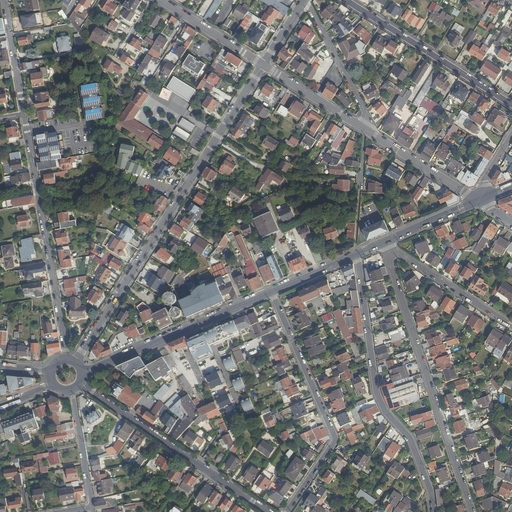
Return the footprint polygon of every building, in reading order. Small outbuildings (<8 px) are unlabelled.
[(39,10),(37,0),(25,0),(27,12),(39,10)] [(82,0),(80,3),(79,3),(74,11),(77,12),(82,4),(88,8),(92,1),(90,0),(82,0)] [(113,16),(118,8),(109,3),(110,2),(107,0),(105,0),(101,8),(113,16)] [(128,10),(132,13),(135,7),(137,8),(141,1),(139,0),(131,0),(129,4),(123,0),(122,0),(120,5),(128,10)] [(280,13),(285,16),(289,11),(290,10),(278,3),(278,2),(282,0),(275,0),(276,1),(273,0),(259,0),(271,7),(280,13)] [(471,0),(469,3),(482,11),(489,0),(488,0),(471,0)] [(432,13),(438,4),(433,1),(428,10),(432,13)] [(492,2),(483,18),(484,19),(489,11),(497,15),(501,8),(492,2)] [(440,26),(445,18),(437,13),(441,6),(438,4),(432,13),(429,18),(438,24),(437,25),(440,26)] [(248,12),(249,11),(240,5),(234,15),(243,20),(248,12)] [(328,17),(330,19),(331,19),(338,10),(335,7),(334,8),(331,5),(322,16),(326,19),(328,17)] [(388,12),(396,17),(400,10),(392,5),(388,12)] [(280,13),(271,7),(267,14),(266,13),(261,20),(271,26),(275,19),(276,20),(280,13)] [(458,17),(461,11),(455,8),(452,14),(458,17)] [(130,23),(135,15),(132,13),(128,10),(123,18),(130,23)] [(348,17),(338,10),(331,19),(339,26),(340,25),(342,24),(345,21),(346,20),(348,17)] [(74,11),(69,20),(78,34),(80,30),(74,19),(76,16),(84,20),(86,18),(82,16),(77,12),(74,11)] [(251,19),(253,15),(248,12),(243,20),(241,23),(242,24),(239,30),(237,29),(235,33),(240,36),(242,35),(243,34),(242,33),(242,32),(244,29),(245,29),(247,27),(246,26),(249,23),(252,19),(251,19)] [(216,22),(220,15),(215,13),(211,20),(216,22)] [(420,18),(419,19),(410,13),(408,16),(405,15),(403,18),(420,29),(425,20),(420,18)] [(155,28),(161,18),(154,14),(148,24),(155,28)] [(339,26),(335,28),(341,39),(350,33),(354,29),(346,20),(345,21),(342,24),(340,25),(339,26)] [(113,32),(114,30),(115,31),(119,25),(112,21),(107,28),(113,32)] [(261,46),(269,28),(259,23),(250,41),(261,46)] [(456,24),(451,32),(453,33),(449,41),(458,47),(462,39),(459,37),(464,29),(456,24)] [(305,26),(299,36),(306,40),(304,42),(305,43),(309,45),(315,35),(311,32),(312,30),(305,26)] [(162,32),(168,36),(172,31),(166,27),(162,32)] [(191,44),(197,33),(188,27),(185,32),(191,35),(187,41),(191,44)] [(355,32),(361,37),(363,35),(365,37),(368,34),(360,27),(355,32)] [(497,37),(501,31),(495,27),(491,32),(497,37)] [(97,42),(103,32),(97,28),(91,38),(97,42)] [(464,42),(467,44),(474,32),(471,30),(464,42)] [(502,30),(501,31),(497,37),(495,41),(499,43),(503,37),(506,38),(509,34),(502,30)] [(103,32),(97,42),(102,45),(104,41),(106,42),(109,36),(103,32)] [(477,34),(474,32),(467,44),(469,45),(472,40),(473,40),(477,34)] [(77,46),(83,45),(81,33),(74,35),(77,46)] [(147,56),(137,72),(142,75),(152,60),(157,63),(159,60),(155,58),(161,49),(163,50),(168,41),(160,36),(155,43),(153,46),(147,56)] [(386,49),(389,44),(382,40),(383,39),(379,36),(373,47),(383,53),(386,49)] [(368,45),(372,39),(368,37),(364,44),(367,46),(368,45)] [(58,39),(60,52),(70,50),(67,38),(58,39)] [(134,39),(130,45),(141,52),(143,48),(140,46),(142,44),(134,39)] [(476,57),(483,45),(486,40),(484,39),(481,44),(477,41),(470,53),(476,57)] [(487,47),(483,45),(476,57),(482,61),(487,53),(495,41),(492,39),(487,47)] [(178,53),(183,56),(191,44),(187,41),(183,47),(182,46),(181,48),(180,47),(178,49),(179,50),(178,53)] [(386,50),(386,49),(383,53),(381,56),(383,58),(388,51),(395,55),(396,52),(397,53),(399,50),(398,49),(400,46),(391,41),(386,50)] [(501,49),(502,46),(499,43),(495,41),(487,53),(491,55),(496,46),(501,49)] [(367,47),(367,46),(364,44),(361,42),(359,44),(352,49),(349,43),(348,42),(345,44),(345,45),(341,47),(346,56),(349,62),(361,56),(362,58),(367,55),(366,53),(365,51),(367,47)] [(306,50),(309,45),(305,43),(297,53),(312,65),(315,60),(316,58),(306,50)] [(290,63),(296,55),(297,54),(290,48),(287,51),(283,48),(279,56),(286,61),(281,68),(285,70),(290,63)] [(11,64),(9,50),(3,51),(4,59),(5,65),(11,64)] [(509,63),(511,58),(509,56),(511,54),(503,50),(499,57),(509,63)] [(240,68),(243,62),(229,53),(226,59),(240,68)] [(411,60),(405,54),(399,59),(405,65),(411,60)] [(181,68),(197,78),(205,65),(199,61),(198,63),(195,61),(196,59),(190,55),(181,68)] [(221,57),(218,55),(213,63),(216,65),(221,57)] [(296,55),(290,63),(293,65),(292,66),(302,74),(307,66),(301,61),(302,60),(296,55)] [(131,67),(134,62),(124,56),(121,60),(131,67)] [(104,68),(112,73),(114,71),(120,75),(123,70),(108,60),(104,68)] [(496,80),(502,70),(487,60),(481,71),(496,80)] [(39,61),(19,65),(21,72),(35,69),(35,65),(40,64),(39,61)] [(162,73),(169,78),(172,73),(176,67),(168,63),(162,73)] [(219,74),(222,69),(216,65),(213,63),(210,69),(219,74)] [(413,81),(418,84),(428,67),(423,64),(413,81)] [(391,72),(395,75),(394,76),(403,81),(408,73),(396,66),(391,72)] [(316,71),(311,67),(305,77),(310,80),(316,71)] [(420,94),(425,98),(426,96),(434,84),(440,74),(434,71),(420,94)] [(44,86),(44,85),(42,73),(31,75),(34,88),(44,86)] [(209,78),(205,76),(197,89),(200,92),(206,82),(209,83),(209,82),(212,84),(216,76),(212,73),(209,78)] [(448,79),(440,74),(434,84),(446,91),(449,85),(446,83),(448,79)] [(190,102),(197,90),(174,77),(167,89),(190,102)] [(332,100),(339,89),(329,83),(326,87),(328,88),(324,95),(332,100)] [(376,96),(372,88),(373,87),(371,83),(363,87),(365,91),(364,92),(368,100),(376,96)] [(391,83),(390,86),(391,87),(392,87),(401,93),(404,89),(402,88),(401,89),(391,83)] [(82,87),(88,121),(103,119),(101,109),(100,106),(99,97),(98,94),(96,84),(82,87)] [(275,88),(267,84),(262,92),(269,97),(275,88)] [(460,86),(453,97),(462,103),(469,91),(460,86)] [(86,122),(88,121),(82,87),(80,87),(86,122)] [(283,99),(286,94),(289,90),(284,87),(278,96),(283,99)] [(400,96),(401,93),(392,87),(390,90),(400,96)] [(163,88),(160,98),(170,101),(173,92),(163,88)] [(404,89),(401,93),(400,96),(408,101),(413,93),(405,88),(404,89)] [(45,90),(35,92),(37,102),(36,102),(37,108),(51,106),(48,89),(45,90)] [(133,120),(148,96),(141,91),(133,103),(131,102),(118,123),(160,150),(166,141),(133,120)] [(474,92),(469,100),(475,104),(480,96),(476,94),(476,93),(474,92)] [(8,103),(7,93),(0,93),(0,105),(4,104),(8,103)] [(353,103),(343,93),(338,97),(348,108),(353,103)] [(290,97),(286,94),(283,99),(280,104),(284,106),(290,97)] [(408,101),(400,96),(390,112),(392,114),(396,109),(401,112),(408,101)] [(441,108),(442,106),(426,96),(425,98),(420,105),(434,114),(433,115),(435,117),(436,116),(441,108)] [(213,112),(218,103),(208,97),(203,106),(213,112)] [(490,103),(484,99),(479,107),(480,108),(485,111),(490,103)] [(300,118),(306,108),(295,102),(289,112),(300,118)] [(374,108),(381,115),(386,110),(379,103),(374,108)] [(271,111),(259,104),(254,112),(266,119),(271,111)] [(286,117),(289,111),(282,107),(278,112),(286,117)] [(479,107),(475,113),(475,114),(471,120),(482,126),(486,119),(477,114),(479,110),(480,108),(479,107)] [(455,117),(441,108),(436,116),(440,118),(453,126),(454,124),(457,119),(455,117)] [(50,110),(38,112),(40,120),(51,118),(50,110)] [(460,113),(463,115),(471,120),(475,114),(471,112),(470,115),(462,110),(460,113)] [(309,116),(316,121),(315,123),(318,125),(322,118),(312,111),(309,116)] [(506,117),(495,111),(488,123),(498,129),(506,117)] [(248,124),(252,119),(244,114),(241,120),(248,124)] [(397,125),(399,126),(402,122),(391,115),(385,124),(394,130),(397,125)] [(471,120),(463,115),(459,121),(467,125),(466,128),(475,134),(479,128),(470,122),(471,120)] [(435,117),(431,125),(435,127),(440,118),(436,116),(435,117)] [(192,132),(196,125),(183,117),(179,124),(192,132)] [(248,124),(241,120),(236,127),(246,134),(251,126),(248,124)] [(345,126),(341,123),(338,128),(332,124),(327,131),(337,138),(342,130),(345,126)] [(453,126),(446,137),(448,138),(449,136),(451,137),(458,127),(454,124),(453,126)] [(16,138),(20,137),(18,126),(13,126),(13,127),(14,129),(12,129),(8,130),(9,139),(16,138)] [(315,126),(309,135),(313,138),(319,128),(315,126)] [(177,127),(174,134),(187,140),(191,133),(177,127)] [(250,136),(246,134),(236,127),(231,135),(239,139),(241,136),(248,140),(250,136)] [(428,127),(424,135),(431,138),(434,130),(428,127)] [(409,149),(414,142),(410,139),(412,135),(414,132),(408,129),(406,128),(398,141),(409,149)] [(337,150),(340,146),(341,144),(343,139),(342,138),(346,132),(342,130),(337,138),(332,146),(337,150)] [(60,160),(62,159),(61,154),(60,150),(60,146),(59,143),(58,139),(58,136),(57,132),(49,134),(49,132),(45,133),(46,134),(37,136),(38,139),(38,142),(39,147),(40,150),(40,154),(41,157),(42,163),(56,160),(60,160)] [(317,145),(323,136),(319,133),(315,139),(313,138),(309,135),(307,134),(302,142),(312,148),(315,144),(317,145)] [(317,145),(317,146),(319,147),(327,135),(325,133),(323,136),(317,145)] [(264,143),(276,150),(279,143),(268,136),(264,143)] [(287,140),(285,143),(294,149),(300,141),(293,136),(290,141),(287,140)] [(355,142),(350,140),(343,155),(341,160),(345,161),(344,166),(360,168),(361,164),(359,163),(360,163),(350,160),(348,160),(355,142)] [(357,143),(355,142),(348,160),(350,160),(357,143)] [(276,150),(264,143),(263,144),(275,151),(276,150)] [(435,155),(439,148),(430,143),(421,156),(430,162),(435,155)] [(442,143),(439,148),(435,155),(445,161),(452,149),(442,143)] [(122,145),(117,167),(140,176),(143,167),(129,162),(130,156),(132,157),(134,147),(122,145)] [(199,153),(190,147),(187,150),(197,156),(199,153)] [(474,187),(494,154),(482,147),(477,153),(475,152),(472,157),(480,162),(473,173),(468,171),(466,174),(462,171),(466,168),(453,159),(449,166),(453,169),(450,174),(470,187),(474,187)] [(182,155),(171,148),(165,158),(176,165),(182,155)] [(378,154),(379,152),(368,149),(366,154),(371,155),(369,163),(380,166),(383,156),(378,154)] [(331,165),(338,166),(341,160),(343,155),(334,154),(331,158),(327,156),(324,161),(323,160),(320,164),(331,165)] [(62,159),(60,160),(62,170),(73,168),(72,163),(74,163),(74,160),(78,159),(78,160),(83,159),(83,156),(62,159)] [(131,160),(132,157),(130,156),(129,162),(143,167),(145,168),(146,165),(137,161),(137,163),(131,160)] [(228,156),(224,163),(234,169),(237,165),(232,162),(233,159),(228,156)] [(174,167),(159,158),(157,161),(156,161),(155,161),(155,162),(155,163),(156,164),(157,163),(163,167),(157,176),(165,181),(167,177),(169,178),(170,178),(171,177),(170,176),(171,176),(174,172),(172,170),(174,167)] [(42,163),(37,163),(38,170),(57,167),(56,160),(42,163)] [(284,160),(279,168),(286,172),(290,164),(284,160)] [(13,171),(23,169),(21,161),(11,162),(13,171)] [(234,169),(224,163),(220,170),(219,172),(224,174),(225,172),(231,175),(234,169)] [(386,174),(389,175),(396,164),(393,163),(386,174)] [(396,164),(389,175),(399,182),(406,171),(396,164)] [(210,169),(218,173),(219,172),(220,170),(212,165),(210,169)] [(344,166),(338,166),(331,165),(330,173),(343,174),(344,166)] [(231,181),(218,173),(210,169),(208,167),(202,177),(212,183),(216,176),(229,184),(231,181)] [(268,169),(256,188),(260,190),(264,183),(269,186),(276,174),(268,169)] [(502,173),(499,170),(492,181),(496,186),(507,181),(505,177),(502,173)] [(62,172),(54,173),(54,174),(45,176),(46,185),(56,183),(54,176),(57,175),(57,178),(63,177),(62,172)] [(30,173),(27,174),(14,176),(15,179),(20,178),(20,182),(32,180),(30,173)] [(419,179),(410,173),(405,180),(415,186),(419,179)] [(21,185),(20,182),(20,178),(15,179),(14,176),(12,176),(14,186),(21,185)] [(425,176),(420,184),(425,187),(430,179),(425,176)] [(382,194),(383,185),(380,183),(370,179),(369,193),(373,193),(382,194)] [(333,185),(333,190),(349,191),(349,181),(339,180),(338,185),(333,185)] [(412,196),(416,205),(418,202),(417,201),(424,190),(423,189),(425,187),(420,184),(415,191),(412,196)] [(234,187),(228,196),(239,203),(245,194),(234,187)] [(447,201),(449,206),(459,202),(459,198),(447,191),(444,195),(439,198),(442,203),(447,201)] [(194,201),(202,206),(208,198),(199,193),(194,201)] [(125,201),(132,205),(133,203),(132,202),(134,198),(131,195),(130,195),(128,195),(125,201)] [(36,204),(35,196),(25,198),(7,201),(8,209),(12,208),(24,206),(29,205),(36,204)] [(157,203),(164,208),(169,200),(163,196),(161,199),(161,198),(160,200),(159,200),(157,203)] [(511,196),(498,202),(498,205),(511,214),(511,196)] [(160,215),(164,208),(157,203),(155,206),(148,201),(145,205),(160,215)] [(196,214),(200,208),(193,203),(189,210),(196,214)] [(108,204),(105,212),(111,214),(113,206),(108,204)] [(408,206),(409,210),(404,212),(407,218),(416,215),(411,205),(408,206)] [(279,213),(283,222),(295,217),(291,208),(279,213)] [(394,220),(398,228),(405,225),(397,209),(391,212),(395,219),(394,220)] [(139,216),(142,218),(148,221),(151,216),(142,211),(139,216)] [(70,221),(68,213),(59,215),(61,223),(56,224),(56,225),(55,225),(56,231),(77,227),(75,221),(70,222),(70,221)] [(271,213),(251,221),(257,235),(260,233),(263,239),(279,231),(271,213)] [(348,238),(355,239),(357,216),(344,215),(343,226),(349,226),(348,238)] [(30,227),(29,216),(18,217),(20,228),(30,227)] [(195,223),(185,217),(180,225),(189,231),(195,223)] [(153,225),(148,221),(142,218),(139,222),(141,223),(151,229),(153,225)] [(235,221),(234,223),(239,236),(237,237),(247,260),(249,259),(254,269),(253,270),(256,278),(250,281),(249,280),(246,281),(248,285),(250,289),(253,288),(254,291),(264,286),(235,221)] [(368,241),(390,232),(385,221),(363,230),(368,241)] [(453,224),(458,233),(463,230),(459,221),(453,224)] [(151,229),(141,223),(139,228),(148,234),(151,229)] [(252,233),(248,224),(241,227),(245,236),(252,233)] [(445,235),(449,233),(445,224),(435,228),(439,238),(445,235)] [(478,244),(476,247),(480,249),(488,237),(492,239),(498,229),(496,228),(490,224),(478,244)] [(185,231),(176,225),(171,233),(180,238),(185,231)] [(471,236),(476,240),(485,227),(481,225),(478,230),(476,229),(471,236)] [(303,240),(312,236),(308,226),(304,228),(305,230),(302,231),(301,229),(299,230),(303,240)] [(127,227),(120,238),(127,243),(129,244),(134,235),(132,234),(134,231),(127,227)] [(325,231),(328,240),(338,237),(335,227),(325,231)] [(69,243),(66,229),(63,230),(56,231),(59,245),(69,243)] [(222,241),(225,237),(217,232),(214,235),(219,239),(222,241)] [(120,238),(114,234),(106,247),(120,256),(122,256),(123,256),(124,254),(124,253),(123,251),(123,250),(127,243),(120,238)] [(222,241),(219,245),(225,249),(229,241),(226,235),(225,237),(222,241)] [(198,237),(193,250),(204,255),(210,242),(198,237)] [(503,255),(510,244),(506,241),(499,237),(494,245),(493,249),(503,255)] [(462,248),(467,246),(464,238),(454,243),(457,250),(462,248)] [(37,259),(33,239),(23,241),(24,247),(21,248),(23,262),(37,259)] [(183,244),(175,239),(168,249),(176,255),(183,244)] [(222,241),(219,239),(214,247),(217,249),(219,245),(222,241)] [(264,250),(259,241),(253,244),(257,254),(264,251),(264,250)] [(430,252),(426,242),(416,246),(420,256),(430,252)] [(323,261),(315,244),(309,246),(317,263),(323,261)] [(16,256),(14,246),(9,247),(9,249),(3,250),(7,269),(15,268),(14,260),(16,260),(15,256),(16,256)] [(59,248),(61,262),(71,260),(71,257),(67,257),(67,255),(65,255),(65,252),(70,251),(69,247),(59,248)] [(217,249),(214,247),(204,258),(206,259),(207,260),(213,254),(217,249)] [(162,248),(157,255),(159,257),(158,258),(160,259),(161,258),(166,263),(167,262),(172,256),(162,248)] [(456,250),(451,257),(455,260),(461,250),(456,250)] [(426,261),(436,267),(440,260),(431,253),(426,261)] [(270,265),(276,278),(277,281),(284,278),(274,256),(267,259),(270,265)] [(218,257),(209,261),(212,266),(220,263),(218,257)] [(308,267),(303,257),(290,262),(288,258),(287,259),(293,274),(308,267)] [(118,270),(123,264),(115,258),(110,265),(118,270)] [(207,260),(206,259),(201,261),(203,267),(196,270),(201,281),(214,275),(207,260)] [(72,267),(71,260),(61,262),(63,269),(72,267)] [(442,271),(448,262),(445,260),(439,269),(442,271)] [(459,267),(452,262),(445,272),(453,277),(459,267)] [(353,264),(339,270),(342,276),(345,275),(347,278),(355,274),(353,264)] [(468,264),(466,268),(473,272),(473,273),(474,274),(477,270),(468,264)] [(48,271),(47,265),(29,269),(30,274),(48,271)] [(270,265),(260,269),(266,282),(276,278),(270,265)] [(104,267),(102,266),(96,277),(104,282),(111,271),(104,267)] [(157,277),(163,280),(168,284),(174,273),(163,267),(157,277)] [(239,289),(248,285),(246,281),(240,267),(238,269),(241,277),(235,279),(239,289)] [(184,278),(189,273),(185,271),(184,272),(179,268),(177,272),(180,274),(181,275),(184,278)] [(189,273),(184,278),(186,283),(192,277),(195,283),(201,281),(196,270),(195,268),(190,272),(189,273)] [(369,268),(364,269),(367,286),(371,284),(381,281),(384,280),(381,270),(377,272),(369,268)] [(466,268),(460,275),(468,280),(473,273),(473,272),(466,268)] [(406,286),(409,293),(416,291),(415,287),(420,283),(411,273),(404,280),(408,285),(406,286)] [(156,290),(163,280),(157,277),(155,275),(148,285),(156,290)] [(186,283),(184,278),(181,275),(176,279),(179,283),(181,286),(186,283)] [(220,287),(223,296),(227,295),(230,293),(233,300),(239,297),(229,275),(217,281),(220,287)] [(326,276),(321,278),(325,292),(328,291),(331,297),(334,296),(331,290),(328,282),(326,276)] [(476,292),(480,285),(478,284),(481,279),(476,276),(469,287),(476,292)] [(351,291),(357,291),(356,279),(350,280),(350,285),(331,290),(334,296),(351,291)] [(75,283),(77,283),(76,280),(64,282),(67,294),(68,294),(68,297),(77,295),(75,283)] [(44,286),(43,281),(24,284),(26,294),(34,293),(37,295),(38,297),(44,296),(44,293),(46,293),(45,286),(44,286)] [(381,281),(371,284),(375,297),(386,294),(381,281)] [(498,291),(498,292),(510,299),(511,296),(511,287),(504,282),(498,291)] [(321,295),(316,285),(312,287),(317,297),(321,295)] [(223,296),(220,287),(216,289),(216,290),(211,293),(215,301),(220,299),(220,298),(223,296)] [(312,287),(299,293),(300,296),(302,301),(303,303),(317,297),(312,287)] [(442,294),(432,288),(427,296),(437,302),(442,294)] [(101,296),(102,297),(104,293),(99,290),(97,293),(94,291),(88,300),(95,304),(98,300),(101,296)] [(186,293),(185,291),(180,293),(177,294),(185,313),(192,310),(186,297),(187,296),(186,293)] [(354,309),(359,308),(357,291),(351,291),(353,301),(348,301),(348,305),(353,304),(354,309)] [(174,305),(176,303),(177,301),(177,298),(176,296),(174,294),(172,293),(169,293),(167,294),(165,296),(164,298),(164,301),(165,303),(167,305),(169,306),(172,306),(174,305)] [(203,293),(189,299),(193,308),(207,302),(203,293)] [(300,296),(290,301),(292,306),(296,304),(302,301),(300,296)] [(76,297),(71,298),(71,319),(77,320),(77,318),(85,318),(85,307),(78,307),(78,299),(76,297)] [(455,304),(446,298),(440,308),(449,314),(455,304)] [(304,311),(306,310),(303,303),(302,301),(296,304),(299,313),(304,311)] [(414,304),(418,316),(424,315),(430,313),(428,307),(426,308),(423,301),(414,304)] [(384,312),(393,309),(390,302),(382,305),(384,312)] [(154,316),(153,314),(150,308),(143,303),(137,307),(144,322),(154,317),(154,316)] [(470,312),(461,306),(453,318),(462,324),(470,312)] [(180,317),(181,316),(182,314),(182,313),(181,310),(180,309),(178,308),(176,308),(175,309),(173,310),(172,312),(172,314),(172,315),(173,317),(175,318),(178,318),(180,317)] [(355,328),(362,326),(359,308),(354,309),(340,311),(348,329),(355,328)] [(117,320),(122,324),(125,320),(126,321),(130,315),(123,310),(117,320)] [(154,317),(160,328),(173,323),(167,310),(154,316),(154,317)] [(355,342),(348,329),(340,311),(340,310),(334,313),(338,322),(335,324),(338,330),(341,329),(348,345),(350,344),(355,342)] [(299,313),(295,315),(300,326),(309,322),(304,311),(299,313)] [(431,319),(439,316),(435,311),(430,313),(424,315),(424,316),(417,318),(420,328),(428,326),(425,318),(430,316),(431,319)] [(255,313),(247,317),(251,325),(251,326),(259,323),(255,313)] [(247,316),(234,322),(238,331),(251,325),(247,317),(247,316)] [(480,332),(485,323),(473,316),(468,325),(476,330),(480,332)] [(388,329),(397,326),(393,317),(386,320),(388,325),(386,325),(388,329)] [(132,337),(139,334),(137,328),(142,326),(138,318),(134,320),(135,324),(125,329),(129,336),(132,337)] [(279,328),(274,318),(271,319),(272,324),(266,327),(269,332),(279,328)] [(45,330),(41,330),(42,335),(52,333),(53,332),(51,321),(44,322),(45,330)] [(207,333),(204,334),(205,335),(209,346),(212,344),(214,344),(235,335),(239,333),(238,331),(234,322),(234,321),(229,323),(208,332),(207,333)] [(207,330),(208,332),(229,323),(229,321),(223,324),(222,324),(221,324),(220,324),(219,324),(218,324),(218,325),(217,325),(216,325),(216,326),(215,326),(214,326),(214,327),(213,327),(213,328),(207,330)] [(364,339),(362,326),(355,328),(356,335),(357,335),(358,340),(364,339)] [(494,328),(485,342),(496,349),(496,348),(504,336),(499,333),(499,331),(494,328)] [(391,340),(392,343),(401,340),(398,330),(390,332),(393,340),(391,340)] [(115,331),(105,348),(110,346),(115,338),(118,333),(115,331)] [(117,335),(122,345),(128,342),(124,332),(117,335)] [(432,338),(437,336),(436,332),(426,335),(430,347),(435,345),(432,338)] [(311,358),(326,352),(318,333),(303,340),(311,358)] [(205,335),(188,343),(189,347),(195,359),(212,352),(209,346),(205,335)] [(235,335),(214,344),(214,346),(235,336),(235,335)] [(272,348),(282,344),(278,335),(268,340),(272,348)] [(447,338),(449,346),(459,343),(457,335),(447,338)] [(504,336),(496,348),(502,351),(507,345),(508,346),(509,346),(510,347),(511,343),(511,342),(511,340),(511,339),(505,335),(504,336)] [(185,337),(167,345),(176,358),(180,357),(178,353),(177,353),(175,350),(177,349),(178,351),(185,348),(187,352),(185,353),(190,364),(200,385),(205,382),(204,378),(201,373),(195,359),(189,347),(188,343),(185,337)] [(18,354),(19,346),(19,341),(11,341),(11,345),(10,345),(10,354),(18,354)] [(97,359),(113,352),(111,348),(110,346),(105,348),(98,341),(91,351),(97,359)] [(56,351),(62,349),(60,342),(47,345),(49,355),(53,353),(56,351)] [(355,342),(350,344),(356,357),(361,355),(355,342)] [(375,349),(376,353),(376,352),(379,359),(389,356),(388,353),(386,349),(389,348),(388,344),(375,349)] [(32,352),(32,346),(19,346),(18,354),(18,360),(21,360),(21,355),(32,355),(32,352)] [(436,359),(442,357),(438,346),(431,349),(432,355),(431,355),(433,360),(436,359)] [(238,365),(240,368),(244,366),(242,361),(244,360),(240,350),(238,351),(237,347),(232,350),(238,365)] [(280,376),(285,374),(283,369),(291,366),(288,360),(283,348),(277,350),(277,351),(273,353),(274,356),(273,357),(277,365),(278,366),(276,366),(280,376)] [(348,361),(350,360),(346,351),(336,355),(340,364),(348,361)] [(406,351),(395,355),(399,367),(405,365),(411,364),(406,351)] [(169,355),(163,357),(171,369),(176,366),(169,355)] [(442,357),(436,359),(438,364),(437,364),(439,372),(443,370),(452,367),(450,362),(452,362),(449,355),(442,357)] [(117,367),(131,378),(139,371),(147,367),(140,357),(117,367)] [(172,370),(171,369),(163,357),(147,367),(156,381),(162,377),(163,379),(170,374),(168,373),(172,370)] [(231,357),(223,361),(227,371),(236,367),(231,357)] [(349,364),(348,361),(340,364),(337,365),(342,378),(341,379),(342,383),(345,381),(353,378),(352,374),(350,375),(346,365),(349,364)] [(389,370),(395,367),(393,361),(386,363),(389,370)] [(399,367),(393,369),(395,375),(391,377),(393,383),(407,378),(405,372),(407,371),(405,365),(399,367)] [(255,366),(252,367),(256,378),(263,375),(262,372),(258,374),(255,366)] [(452,367),(443,370),(447,382),(458,379),(454,367),(452,367)] [(221,371),(204,378),(205,382),(210,390),(226,383),(221,371)] [(393,383),(380,387),(384,399),(390,411),(420,400),(418,395),(413,381),(420,378),(419,374),(407,378),(393,383)] [(0,394),(39,381),(37,377),(6,375),(7,383),(0,384),(0,394)] [(192,389),(183,375),(177,379),(178,379),(186,392),(192,389)] [(359,376),(353,378),(354,380),(352,381),(359,396),(367,393),(361,378),(360,378),(359,376)] [(324,390),(337,385),(334,378),(334,377),(328,379),(327,377),(320,380),(324,390)] [(241,378),(232,381),(236,392),(245,388),(241,378)] [(285,390),(294,386),(290,378),(281,381),(285,390)] [(467,388),(464,379),(455,383),(458,391),(467,388)] [(490,381),(498,392),(501,388),(491,379),(490,381)] [(111,394),(117,398),(127,384),(122,381),(119,385),(117,383),(113,388),(115,389),(111,394)] [(174,384),(166,391),(176,401),(183,394),(179,391),(182,388),(177,383),(174,385),(174,384)] [(131,409),(132,410),(142,395),(135,390),(130,386),(127,384),(117,398),(116,399),(120,402),(121,400),(132,408),(131,409)] [(286,406),(291,403),(288,398),(300,393),(296,385),(294,386),(285,390),(280,392),(286,406)] [(163,392),(160,389),(153,396),(157,399),(163,392)] [(338,390),(330,393),(331,397),(330,398),(332,402),(331,403),(335,413),(345,408),(341,398),(338,390)] [(231,393),(215,400),(218,409),(235,402),(231,393)] [(195,421),(201,414),(198,410),(188,394),(180,400),(170,410),(180,418),(183,421),(176,430),(176,431),(174,434),(174,435),(172,437),(177,440),(195,421)] [(58,406),(60,400),(57,399),(49,395),(46,396),(53,416),(56,425),(56,427),(60,426),(58,421),(55,412),(58,412),(60,407),(58,406)] [(457,398),(454,399),(453,395),(444,398),(447,407),(458,403),(457,398)] [(250,398),(241,402),(245,412),(254,409),(250,398)] [(489,403),(487,398),(480,400),(481,404),(483,403),(484,407),(487,406),(487,404),(489,403)] [(360,406),(367,402),(365,399),(354,405),(355,408),(360,406)] [(374,399),(367,402),(360,406),(362,411),(358,414),(361,420),(365,418),(368,422),(374,419),(371,414),(378,411),(374,399)] [(155,417),(158,414),(164,405),(159,401),(150,413),(155,417)] [(215,402),(198,410),(201,414),(202,415),(207,413),(217,408),(215,402)] [(297,419),(308,414),(302,402),(291,407),(297,419)] [(36,409),(38,415),(39,417),(48,415),(45,406),(44,406),(43,403),(39,404),(39,407),(36,409)] [(161,416),(166,407),(164,405),(158,414),(161,416)] [(458,410),(460,410),(459,406),(450,409),(454,418),(460,416),(458,410)] [(207,413),(209,419),(220,414),(217,408),(207,413)] [(350,410),(358,425),(363,424),(361,420),(358,414),(355,408),(350,410)] [(91,423),(100,417),(96,411),(87,417),(91,423)] [(143,417),(154,424),(158,419),(155,417),(150,413),(147,411),(143,417)] [(430,416),(433,415),(431,411),(418,416),(421,422),(431,419),(430,416)] [(276,425),(270,412),(263,416),(269,428),(276,425)] [(347,412),(335,417),(340,427),(351,422),(347,412)] [(3,423),(6,431),(6,433),(8,439),(9,440),(16,437),(15,435),(13,431),(17,430),(18,434),(19,437),(22,444),(32,440),(29,433),(40,429),(35,416),(34,413),(30,414),(30,413),(22,416),(17,418),(13,420),(14,422),(10,423),(9,421),(3,423)] [(202,415),(201,414),(195,421),(198,425),(202,421),(204,422),(206,421),(209,419),(207,413),(202,415)] [(222,419),(217,421),(222,432),(228,430),(222,419)] [(118,420),(111,431),(118,435),(125,424),(118,420)] [(423,430),(435,426),(434,421),(422,425),(423,430)] [(456,434),(465,431),(462,421),(453,424),(456,434)] [(386,428),(380,423),(373,435),(377,438),(381,433),(382,434),(386,428)] [(135,430),(126,424),(118,436),(120,438),(116,443),(114,441),(112,445),(119,454),(129,438),(135,430)] [(357,426),(345,431),(352,445),(358,442),(353,431),(365,427),(363,424),(358,425),(357,426)] [(324,441),(330,439),(324,425),(312,430),(314,434),(317,441),(323,438),(324,441)] [(74,429),(66,430),(66,433),(61,434),(56,434),(56,439),(60,438),(60,441),(63,440),(63,438),(66,437),(66,434),(75,433),(74,429)] [(416,433),(419,440),(432,436),(430,429),(416,433)] [(146,437),(135,430),(129,438),(133,441),(130,447),(128,451),(134,455),(135,453),(137,451),(146,437)] [(232,439),(228,431),(228,430),(222,432),(223,433),(224,436),(222,437),(226,445),(228,444),(230,450),(235,444),(236,441),(234,438),(232,439)] [(314,434),(312,430),(301,435),(303,440),(310,437),(309,436),(314,434)] [(198,437),(189,431),(184,439),(192,445),(198,437)] [(290,437),(287,431),(281,434),(284,440),(290,437)] [(477,447),(473,434),(464,437),(469,451),(474,448),(477,447)] [(378,448),(385,452),(391,440),(384,436),(378,448)] [(263,441),(258,450),(269,457),(274,449),(263,441)] [(320,452),(324,446),(320,443),(318,447),(316,449),(320,452)] [(393,443),(385,453),(393,459),(401,448),(393,443)] [(238,446),(235,444),(230,450),(234,453),(238,446)] [(119,454),(112,445),(111,446),(114,448),(107,452),(108,457),(118,455),(119,454)] [(432,459),(441,456),(438,446),(429,449),(432,459)] [(301,455),(310,461),(315,453),(307,447),(301,455)] [(290,458),(295,451),(291,448),(286,455),(290,458)] [(495,460),(495,456),(490,458),(488,451),(483,453),(483,451),(475,454),(479,465),(483,463),(495,460)] [(49,454),(49,452),(48,453),(44,453),(44,457),(49,456),(51,465),(59,464),(58,452),(49,454)] [(142,454),(139,452),(137,455),(140,457),(138,461),(137,461),(134,465),(137,466),(138,466),(140,468),(145,460),(146,461),(147,459),(141,455),(142,454)] [(160,456),(155,453),(147,466),(155,471),(158,466),(165,471),(171,463),(160,456)] [(351,465),(361,472),(369,459),(360,453),(351,465)] [(216,461),(221,464),(226,457),(221,454),(216,461)] [(241,462),(232,456),(225,466),(234,471),(241,462)] [(340,473),(347,463),(338,456),(331,467),(340,473)] [(296,458),(291,466),(300,472),(306,464),(296,458)] [(94,472),(102,471),(100,460),(92,461),(94,472)] [(496,460),(495,460),(494,475),(501,478),(511,483),(511,469),(508,468),(506,473),(509,475),(508,478),(505,476),(499,473),(500,463),(502,464),(502,463),(496,460)] [(21,473),(22,479),(26,479),(25,472),(38,470),(36,461),(21,463),(23,472),(21,473)] [(398,480),(400,476),(405,468),(395,462),(388,473),(398,480)] [(450,480),(445,463),(436,466),(435,467),(441,483),(450,480)] [(479,465),(472,467),(476,477),(487,474),(483,463),(479,465)] [(181,473),(178,471),(173,468),(167,477),(176,483),(177,482),(179,484),(185,475),(190,468),(186,465),(181,473)] [(259,471),(251,465),(243,477),(251,482),(259,471)] [(300,472),(291,466),(285,474),(295,480),(300,472)] [(131,476),(125,467),(122,467),(128,477),(131,476)] [(405,468),(400,476),(405,479),(410,472),(405,468)] [(17,486),(23,485),(22,479),(21,473),(20,470),(17,470),(16,469),(4,471),(6,477),(15,476),(17,486)] [(76,469),(67,470),(69,480),(77,479),(76,469)] [(265,470),(261,475),(270,482),(274,476),(265,470)] [(335,475),(329,470),(322,479),(329,484),(335,475)] [(95,474),(96,482),(98,482),(107,480),(106,473),(95,474)] [(187,476),(185,475),(179,484),(176,488),(181,492),(182,489),(188,493),(198,479),(189,473),(187,476)] [(157,486),(163,477),(160,475),(155,484),(157,486)] [(261,475),(255,484),(265,490),(270,482),(261,475)] [(292,484),(284,478),(277,487),(272,483),(269,488),(273,490),(283,497),(292,484)] [(107,480),(98,482),(100,496),(106,495),(107,494),(106,487),(109,487),(112,486),(111,479),(107,480)] [(481,480),(474,482),(479,497),(486,495),(482,483),(481,480)] [(511,488),(511,486),(503,483),(499,494),(508,498),(511,488)] [(82,488),(82,485),(79,485),(74,486),(74,488),(76,498),(77,501),(81,500),(80,495),(84,494),(83,487),(82,488)] [(213,489),(206,485),(197,498),(204,503),(208,498),(207,497),(213,489)] [(74,488),(59,491),(61,501),(76,498),(74,488)] [(443,491),(442,488),(435,490),(437,507),(444,506),(439,492),(443,491)] [(34,501),(45,500),(44,491),(43,490),(32,492),(34,501)] [(283,497),(273,490),(268,497),(279,505),(284,498),(283,497)] [(320,500),(313,510),(311,511),(329,511),(326,509),(325,510),(319,506),(330,491),(327,490),(320,500)] [(372,497),(361,490),(359,491),(356,496),(361,500),(363,498),(369,502),(370,500),(374,503),(375,503),(376,500),(372,497)] [(216,505),(223,496),(215,491),(208,500),(216,505)] [(401,501),(404,497),(394,491),(391,496),(395,499),(390,505),(387,503),(384,509),(387,511),(391,511),(389,510),(392,505),(395,507),(400,501),(401,501)] [(147,501),(149,504),(155,495),(154,494),(155,493),(153,492),(147,501)] [(313,510),(320,500),(311,494),(305,504),(313,510)] [(505,507),(507,503),(496,499),(493,497),(482,500),(483,505),(482,505),(483,507),(484,507),(485,511),(490,509),(488,503),(495,501),(496,501),(497,504),(505,507)] [(230,508),(233,503),(226,499),(223,504),(230,508)] [(147,501),(142,502),(124,505),(125,510),(137,508),(136,507),(149,504),(147,501)] [(462,511),(459,502),(457,503),(450,505),(451,508),(454,507),(456,511),(462,511)] [(401,511),(406,506),(401,503),(394,511),(393,511),(401,511)]
